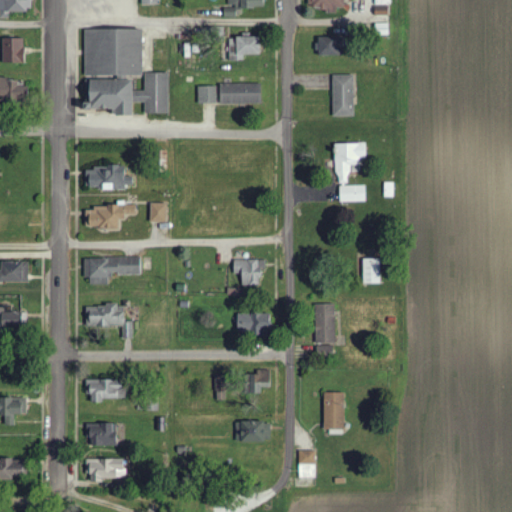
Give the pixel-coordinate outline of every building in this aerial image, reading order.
[(0,0),(0,11),(3,11),(3,20),(14,19),(14,14),(37,13),(36,0),(0,0)] [(272,7),(271,0),(230,0),(231,8),(227,9),(228,17),(241,16),(240,10),(272,7)] [(312,0),(313,12),(349,11),(348,0),(312,0)] [(394,7),(378,6),(377,16),(393,17),(394,7)] [(151,30),(89,31),(89,79),(91,79),(92,110),(119,110),(119,117),(141,117),(141,104),(149,104),(149,115),(174,115),(173,74),(151,74),(151,30)] [(245,37),(245,56),(268,55),(268,36),(245,37)] [(320,56),(346,57),(346,39),(321,38),(320,56)] [(9,64),(31,64),(31,39),(9,39),(9,64)] [(337,118),(359,118),(358,76),(337,76),(337,118)] [(0,104),(34,106),(35,87),(22,87),(22,80),(0,78),(0,104)] [(201,106),(266,105),(266,85),(200,86),(201,106)] [(339,186),(352,186),(353,166),(364,166),(364,160),(371,160),(372,145),(339,145),(339,186)] [(130,190),(130,186),(139,186),(139,176),(132,176),(132,168),(91,168),(91,190),(130,190)] [(369,203),(369,187),(342,187),(343,203),(369,203)] [(173,205),(156,204),(155,223),(172,224),(173,205)] [(91,208),(91,230),(126,230),(126,219),(131,220),(131,209),(91,208)] [(91,259),(91,286),(116,286),(116,276),(146,275),(146,259),(91,259)] [(385,260),(367,260),(367,285),(385,285),(385,260)] [(269,261),(237,262),(237,276),(245,275),(245,287),(264,286),(264,277),(270,277),(269,261)] [(34,284),(35,264),(3,263),(2,283),(34,284)] [(318,306),(319,345),(341,345),(339,305),(318,306)] [(127,328),(127,340),(137,340),(137,323),(130,323),(130,306),(89,307),(90,329),(127,328)] [(10,309),(0,308),(0,329),(30,330),(30,313),(10,313),(10,309)] [(243,335),(279,334),(278,314),(242,315),(243,335)] [(267,395),(267,389),(277,388),(276,371),(258,371),(259,384),(248,385),(248,396),(267,395)] [(231,402),(232,376),(218,376),(218,401),(231,402)] [(131,401),(130,381),(92,382),(92,402),(131,401)] [(349,394),(328,394),(328,430),(349,431),(349,394)] [(31,399),(0,399),(0,408),(0,420),(7,420),(7,427),(19,427),(19,416),(32,416),(31,399)] [(275,424),(240,423),(239,443),(274,444),(275,424)] [(123,447),(122,424),(89,425),(89,448),(123,447)] [(302,479),(319,479),(319,452),(302,452),(302,479)] [(0,481),(32,481),(32,460),(0,460),(0,481)] [(130,461),(92,460),(91,484),(108,484),(108,479),(129,480),(130,461)]
